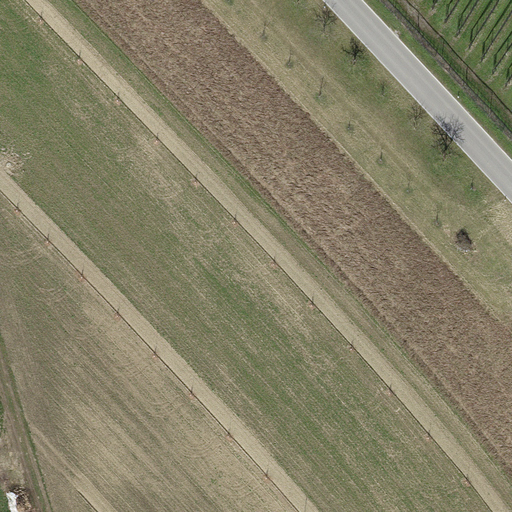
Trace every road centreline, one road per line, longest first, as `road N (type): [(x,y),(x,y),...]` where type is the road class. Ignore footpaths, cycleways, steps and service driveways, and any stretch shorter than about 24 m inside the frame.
road 1 (tertiary): [(346,0),(511,177)]
road 2 (track): [(0,339),(49,511)]
